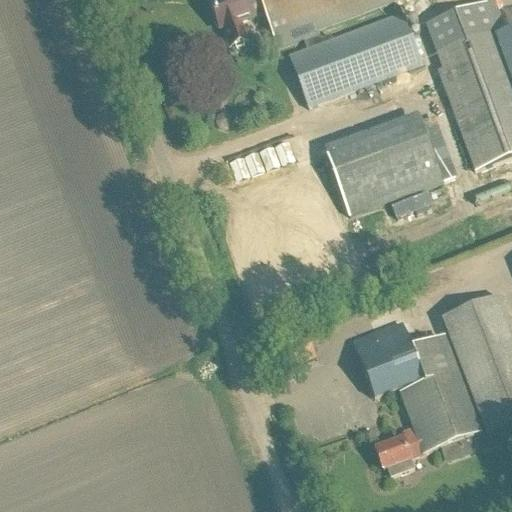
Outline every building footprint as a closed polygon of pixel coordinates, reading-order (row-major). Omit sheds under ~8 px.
[(215,31),(218,32),(219,34),(221,33),(228,52),(246,45),(240,27),(263,18),(276,54),(303,44),(307,53),(286,60),(307,115),(422,72),(401,17),(331,43),(330,40),(320,43),(316,31),(399,0),(221,0),(222,0),(208,5),(215,23),(213,25),(215,31)] [(474,175),(511,161),(511,82),(499,46),(485,10),(426,31),(441,74),(437,76),(474,175)] [(511,41),(499,46),(511,82),(511,41)] [(325,164),(347,223),(441,188),(419,129),(325,164)] [(487,442),(511,432),(511,341),(496,302),(440,324),(487,442)] [(411,355),(400,328),(351,347),(374,405),(422,387),(423,389),(398,398),(411,433),(399,438),(401,444),(374,455),(382,476),(387,474),(390,484),(414,475),(410,465),(478,440),(443,343),(411,355)] [(284,376),(316,363),(306,338),(274,351),(284,376)]
